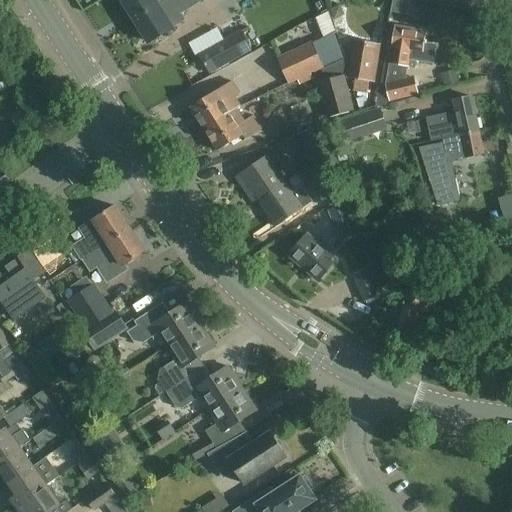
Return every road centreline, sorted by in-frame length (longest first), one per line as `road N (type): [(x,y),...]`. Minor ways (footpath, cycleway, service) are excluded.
road 1 (unclassified): [(362,377),(228,283),(119,129)]
road 2 (unclassified): [(511,419),(407,398),(362,377)]
road 3 (unclassified): [(119,129),(36,0)]
road 4 (residential): [(0,214),(119,129)]
road 5 (residential): [(396,511),(364,448),(362,377)]
